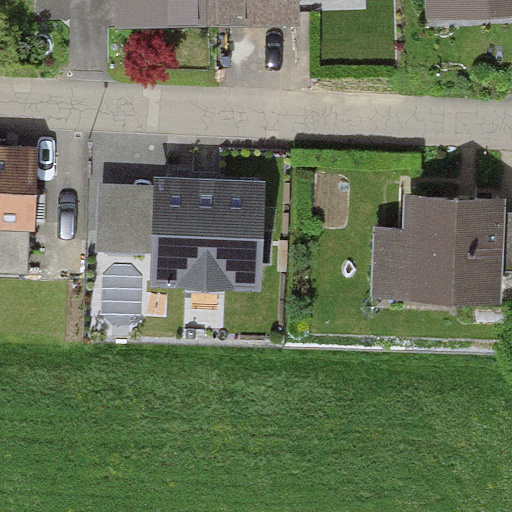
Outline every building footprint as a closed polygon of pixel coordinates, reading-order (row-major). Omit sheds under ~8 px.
[(284,22),(283,0),(112,0),(113,24),(284,22)] [(511,0),(426,0),(428,14),(511,10),(511,0)] [(33,156),(0,154),(0,224),(30,226),(33,156)] [(262,190),(165,185),(160,281),(257,285),(262,190)] [(501,208),(414,204),(413,236),(382,234),(379,293),(497,299),(501,208)]
